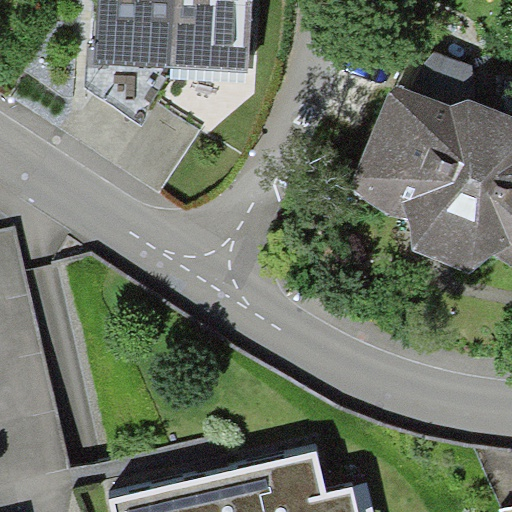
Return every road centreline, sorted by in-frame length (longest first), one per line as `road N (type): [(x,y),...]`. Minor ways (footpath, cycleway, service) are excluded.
road 1 (residential): [(202,281),(374,385),(511,418)]
road 2 (residential): [(312,0),(290,116),(202,281)]
road 3 (residential): [(0,148),(202,281)]
road 4 (unknown): [(0,369),(36,511)]
